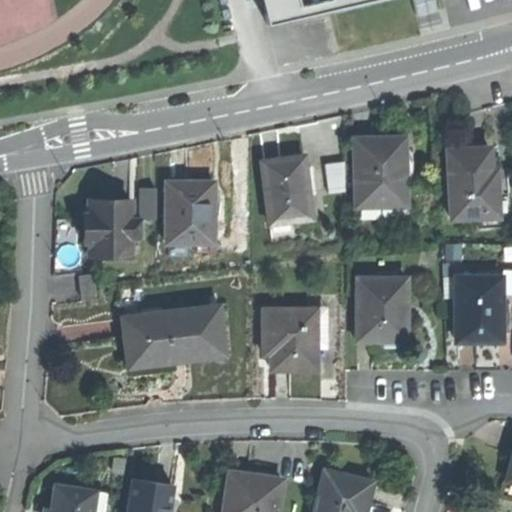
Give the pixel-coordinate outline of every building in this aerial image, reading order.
[(260,0),(268,29),(392,0),(412,0),(417,20),(440,14),(436,0),(260,0)] [(353,140),(355,206),(357,206),(404,205),(406,205),(405,181),(398,181),(397,161),(405,161),(404,139),(377,139),(353,140)] [(466,152),(447,152),(450,222),(498,220),(497,197),(491,197),(489,151),(466,152)] [(285,162),(261,165),(267,223),(289,221),(289,224),(310,222),(307,197),(303,197),(301,181),(306,180),(304,160),(285,162)] [(342,166),(324,168),(327,197),(346,195),(342,166)] [(312,169),(315,199),(327,197),(324,168),(312,169)] [(166,184),(165,245),(212,246),(213,185),(189,185),(166,184)] [(141,191),(141,220),(157,220),(157,191),(141,191)] [(88,202),(88,257),(130,257),(130,239),(141,239),(141,220),(132,220),(132,202),(108,202),(88,202)] [(404,218),(404,205),(357,206),(357,219),(404,218)] [(78,278),(79,299),(91,299),(90,277),(78,278)] [(356,281),(356,344),(375,344),(400,344),(400,305),(406,305),(406,281),(356,281)] [(454,282),(454,344),(476,345),(500,345),(500,282),(454,282)] [(216,308),(122,319),(127,363),(169,358),(186,356),(187,362),(222,358),(216,308)] [(315,308),(315,311),(315,325),(327,325),(327,308),(315,308)] [(315,311),(263,311),(263,343),(270,343),(270,371),(292,371),(314,371),(314,351),(315,325),(315,311)] [(327,325),(315,325),(314,351),(327,351),(327,325)] [(223,511),(277,511),(282,479),(262,476),(262,479),(257,479),(253,478),(253,475),(229,472),(223,511)] [(315,511),(359,511),(361,506),(367,508),(373,484),(325,472),(315,511)] [(149,483),(130,480),(125,511),(165,511),(169,485),(149,483)] [(100,511),(104,493),(53,486),(49,511),(100,511)]
